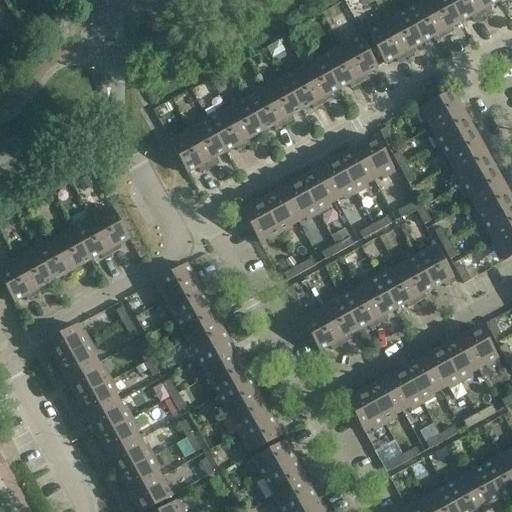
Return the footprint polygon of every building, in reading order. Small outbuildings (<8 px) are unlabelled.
[(361,6),(357,0),(346,0),(352,11),(361,6)] [(373,0),(357,0),(361,6),(363,9),(375,2),(373,0)] [(420,0),(423,3),(405,13),(423,44),(433,39),(435,43),(444,38),(425,2),(423,0),(420,0)] [(423,0),(425,2),(444,38),(453,33),(451,29),(461,23),(447,0),(423,0)] [(472,0),(447,0),(461,23),(471,18),(473,23),(483,18),(472,0)] [(497,0),(472,0),(483,18),(492,12),(489,8),(499,2),(497,0)] [(48,13),(37,17),(41,25),(51,20),(48,13)] [(405,13),(387,23),(407,60),(415,55),(413,50),(423,44),(405,13)] [(407,60),(387,23),(367,34),(383,64),(385,66),(395,60),(398,64),(407,60)] [(360,38),(340,49),(360,85),(369,80),(367,76),(377,70),(376,68),(360,38)] [(340,49),(321,60),(338,92),(348,86),(351,90),(360,85),(340,49)] [(321,60),(302,70),(322,106),(331,101),(328,97),(338,92),(321,60)] [(283,80),(301,113),(310,107),(313,111),(322,106),(302,70),(283,80)] [(264,91),(284,127),(293,122),(291,118),(301,113),(283,80),(264,91)] [(245,101),(262,133),(272,128),(275,132),(284,127),(264,91),(245,101)] [(428,122),(432,129),(462,112),(452,93),(418,111),(425,124),(428,122)] [(226,112),(246,149),(255,144),(253,139),(262,133),(245,101),(226,112)] [(207,122),(225,154),(234,149),(237,154),(246,149),(226,112),(207,122)] [(432,138),(438,150),(473,131),(462,112),(432,129),(436,136),(432,138)] [(188,133),(208,169),(217,164),(215,160),(225,154),(207,122),(188,133)] [(379,133),(387,147),(394,143),(386,129),(382,131),(379,133)] [(448,159),(452,166),(483,149),(473,131),(438,150),(444,161),(448,159)] [(169,143),(187,175),(197,170),(199,174),(208,169),(188,133),(169,143)] [(376,139),(356,149),(374,182),(381,178),(383,181),(395,174),(376,139)] [(356,149),(337,160),(357,195),(369,188),(367,185),(374,182),(356,149)] [(452,175),(459,188),(494,169),(483,149),(452,166),(456,173),(452,175)] [(392,157),(400,171),(407,167),(399,153),(392,157)] [(337,160),(318,170),(336,202),(343,198),(345,201),(357,195),(337,160)] [(400,171),(408,185),(415,181),(407,167),(400,171)] [(469,198),(473,205),(504,188),(494,169),(459,188),(465,200),(469,198)] [(318,170),(299,181),(319,216),(331,210),(329,206),(336,202),(318,170)] [(87,178),(79,183),(84,193),(92,188),(87,178)] [(299,181),(280,191),(298,223),(305,219),(307,223),(319,216),(299,181)] [(473,215),(480,226),(511,208),(511,202),(504,188),(473,205),(477,213),(473,215)] [(280,191),(261,201),(281,237),(293,231),(291,227),(298,223),(280,191)] [(416,211),(422,208),(415,194),(408,198),(412,204),(416,211)] [(241,212),(259,245),(268,240),(269,244),(281,237),(261,201),(241,212)] [(401,219),(416,211),(412,204),(397,212),(401,219)] [(416,211),(418,216),(423,226),(430,222),(422,208),(416,211)] [(490,236),(494,243),(511,233),(511,208),(480,226),(486,238),(490,236)] [(92,220),(112,256),(120,252),(117,247),(128,241),(111,209),(110,210),(92,220)] [(373,225),(377,232),(391,225),(387,218),(373,225)] [(73,231),(90,262),(101,256),(104,261),(112,256),(92,220),(73,231)] [(359,233),(363,240),(377,232),(373,225),(359,233)] [(434,232),(442,247),(449,243),(441,229),(434,232)] [(344,230),(330,238),(335,246),(349,239),(344,230)] [(54,241),(74,277),(82,273),(79,268),(90,262),(73,231),(54,241)] [(494,252),(501,264),(508,261),(511,258),(511,233),(494,243),(498,250),(494,252)] [(335,246),(339,253),(353,246),(349,239),(335,246)] [(35,251),(52,283),(63,277),(66,282),(74,277),(54,241),(35,251)] [(442,247),(450,261),(457,257),(449,243),(442,247)] [(321,254),(325,261),(339,253),(335,246),(321,254)] [(415,258),(433,290),(443,285),(445,289),(455,283),(435,247),(415,258)] [(15,262),(35,298),(43,294),(41,289),(52,283),(35,251),(15,262)] [(290,258),(284,262),(290,270),(296,266),(290,258)] [(396,269),(416,305),(425,300),(423,296),(433,290),(415,258),(396,269)] [(297,267),(301,274),(315,266),(311,260),(297,267)] [(0,270),(0,279),(14,304),(25,298),(27,302),(35,298),(15,262),(0,270)] [(455,271),(463,285),(470,281),(468,277),(476,273),(470,262),(455,271)] [(154,284),(165,303),(200,284),(196,275),(192,277),(186,267),(154,284)] [(285,278),(287,282),(301,274),(297,267),(283,275),(285,278)] [(377,279),(395,311),(405,306),(407,310),(416,305),(396,269),(377,279)] [(359,289),(378,325),(387,320),(385,317),(395,311),(377,279),(359,289)] [(165,303),(175,322),(207,305),(201,294),(205,292),(200,284),(165,303)] [(339,300),(357,332),(367,327),(369,330),(378,325),(359,289),(339,300)] [(320,310),(340,347),(349,342),(347,338),(357,332),(339,300),(320,310)] [(175,322),(185,341),(221,321),(217,313),(213,315),(207,305),(175,322)] [(115,312),(123,326),(130,323),(122,308),(115,312)] [(301,321),(319,353),(329,348),(331,352),(340,347),(320,310),(301,321)] [(185,341),(196,360),(227,342),(221,331),(225,329),(221,321),(185,341)] [(485,325),(493,340),(500,336),(492,322),(492,321),(485,325)] [(130,323),(123,326),(131,340),(138,336),(130,323)] [(45,344),(55,364),(91,344),(87,336),(82,339),(76,327),(45,344)] [(479,328),(459,339),(477,371),(487,365),(489,368),(498,363),(479,328)] [(459,339),(440,349),(459,384),(467,380),(466,377),(477,371),(459,339)] [(196,360),(206,379),(242,359),(238,351),(233,353),(227,342),(196,360)] [(55,364),(66,382),(97,365),(91,355),(95,352),(91,344),(55,364)] [(498,349),(506,364),(511,360),(511,357),(505,345),(498,349)] [(136,350),(144,364),(151,360),(143,346),(136,350)] [(440,349),(421,360),(439,392),(449,386),(451,389),(459,384),(440,349)] [(164,352),(155,357),(160,365),(169,360),(164,352)] [(206,379),(217,398),(249,380),(243,370),(247,367),(242,359),(206,379)] [(151,360),(144,364),(152,378),(159,374),(151,360)] [(421,360),(402,370),(422,405),(430,401),(428,398),(439,392),(421,360)] [(66,382),(76,401),(111,382),(107,373),(103,376),(97,365),(66,382)] [(402,370),(383,380),(401,413),(412,407),(414,409),(422,405),(402,370)] [(163,385),(170,399),(176,395),(168,380),(162,383),(163,385)] [(217,398),(228,417),(263,397),(259,389),(255,391),(249,380),(217,398)] [(383,380),(364,391),(384,426),(391,422),(390,419),(401,413),(383,380)] [(76,401),(86,420),(118,403),(112,392),(116,390),(111,382),(76,401)] [(345,401),(363,434),(374,428),(375,431),(384,426),(364,391),(345,401)] [(176,395),(170,399),(178,413),(181,411),(185,409),(176,395)] [(505,408),(511,404),(511,395),(501,402),(505,408)] [(228,417),(238,436),(269,419),(263,408),(268,405),(263,397),(228,417)] [(171,400),(163,404),(171,417),(178,413),(171,400)] [(86,420),(97,439),(132,420),(127,411),(124,413),(118,403),(86,420)] [(491,407),(477,415),(480,422),(495,414),(491,407)] [(463,422),(466,429),(467,429),(480,422),(477,415),(463,422)] [(269,419),(238,436),(248,455),(284,435),(279,427),(275,429),(269,419)] [(97,439),(107,458),(139,441),(133,430),(137,428),(132,420),(97,439)] [(178,425),(186,440),(193,436),(185,422),(184,422),(178,425)] [(453,428),(439,436),(442,443),(457,435),(453,428)] [(193,436),(186,440),(194,454),(201,450),(193,436)] [(425,443),(429,450),(442,443),(439,436),(425,443)] [(194,454),(186,440),(176,445),(183,459),(194,454)] [(107,458),(118,477),(153,458),(148,449),(144,451),(139,441),(107,458)] [(251,460),(262,480),(294,463),(288,452),(292,450),(287,441),(251,460)] [(416,449),(400,457),(404,464),(419,455),(416,449)] [(511,451),(500,458),(511,479),(511,451)] [(400,457),(387,464),(391,471),(404,464),(400,457)] [(118,477),(129,496),(159,479),(154,469),(158,466),(153,458),(118,477)] [(481,468),(498,500),(510,493),(511,497),(511,479),(500,458),(481,468)] [(207,477),(207,478),(214,474),(206,459),(199,463),(207,477)] [(262,480),(273,499),(308,479),(304,471),(300,473),(294,463),(262,480)] [(462,479),(480,511),(487,511),(490,511),(487,506),(498,500),(481,468),(462,479)] [(397,475),(390,479),(396,490),(403,486),(397,475)] [(129,496),(137,511),(147,511),(175,497),(174,495),(170,488),(165,490),(159,479),(129,496)] [(273,499),(280,511),(294,511),(315,501),(309,490),(313,487),(308,479),(273,499)] [(443,489),(455,511),(480,511),(462,479),(443,489)] [(210,483),(218,498),(225,494),(217,480),(210,483)] [(424,500),(430,511),(455,511),(443,489),(424,500)] [(405,510),(406,511),(430,511),(424,500),(405,510)] [(158,511),(183,511),(177,501),(158,511)] [(294,511),(326,511),(325,509),(321,511),(315,501),(294,511)]
